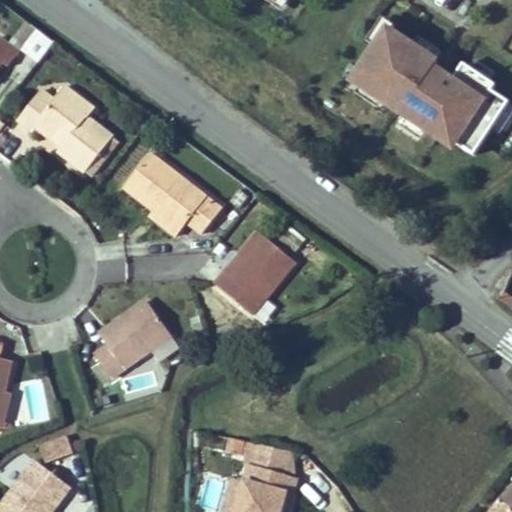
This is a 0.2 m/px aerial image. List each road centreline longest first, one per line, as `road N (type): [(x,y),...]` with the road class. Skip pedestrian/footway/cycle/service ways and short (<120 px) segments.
road 1 (tertiary): [(511,343),(341,206),(51,0)]
road 2 (residential): [(0,298),(45,313),(73,297),(87,268),(71,224)]
